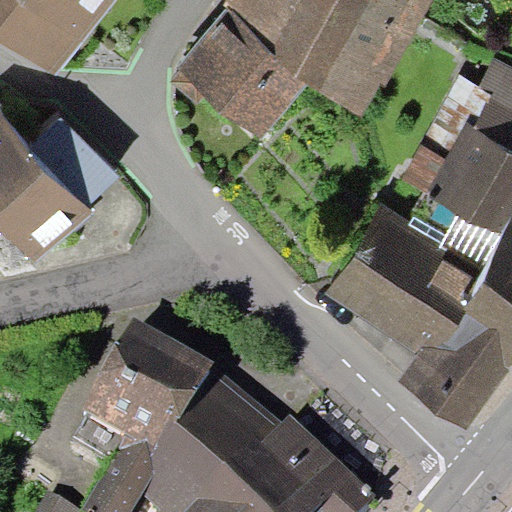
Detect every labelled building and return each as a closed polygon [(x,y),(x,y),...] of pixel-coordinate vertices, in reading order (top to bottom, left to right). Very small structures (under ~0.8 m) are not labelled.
[(0,0),(0,14),(39,50),(83,0),(0,0)] [(220,0),(181,49),(258,114),(308,59),(362,96),(417,0),(220,0)] [(511,177),(511,71),(487,61),(428,193),(492,222),(511,177)] [(84,204),(0,107),(0,234),(21,259),(84,204)] [(465,412),(511,346),(511,203),(461,275),(365,207),(321,270),(412,334),(393,361),(465,412)] [(212,363),(133,316),(79,408),(87,413),(71,438),(111,461),(84,508),(89,511),(129,511),(141,492),(163,454),(159,452),(212,363)] [(184,511),(283,421),(212,363),(159,452),(163,454),(141,492),(159,509),(155,511),(184,511)] [(360,511),(376,493),(291,413),(283,421),(184,511),(360,511)] [(89,511),(84,508),(50,487),(33,511),(89,511)]
